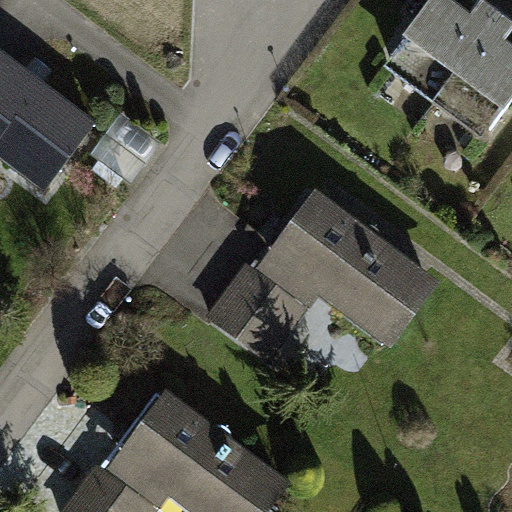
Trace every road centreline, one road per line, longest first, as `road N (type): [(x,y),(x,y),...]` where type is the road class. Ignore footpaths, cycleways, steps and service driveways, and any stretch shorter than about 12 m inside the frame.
road 1 (residential): [(0,415),(276,22)]
road 2 (unknown): [(198,134),(26,0)]
